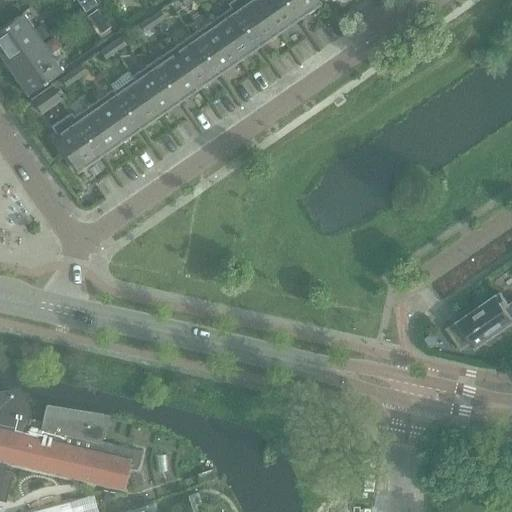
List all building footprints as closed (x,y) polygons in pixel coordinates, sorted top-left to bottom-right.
[(277,33),(254,0),(233,0),(228,4),(257,46),(266,40),(268,41),(276,36),(275,34),(277,33)] [(297,19),(283,0),(254,0),(277,33),(279,31),(281,32),(288,27),(288,25),(297,19)] [(317,5),(314,0),(283,0),(297,19),(305,13),(308,14),(315,9),(315,6),(317,5)] [(257,46),(228,4),(227,4),(230,8),(211,21),(237,60),(239,59),(242,60),(249,55),(249,52),(257,46)] [(97,9),(88,16),(94,25),(104,18),(97,9)] [(155,25),(165,18),(160,11),(150,18),(155,25)] [(21,14),(0,28),(0,55),(27,94),(61,71),(21,14)] [(145,32),(155,25),(150,18),(140,25),(145,32)] [(237,60),(211,21),(191,35),(218,74),(226,68),(229,69),(236,64),(236,61),(237,60)] [(218,74),(191,35),(171,49),(198,87),(200,86),(202,87),(210,82),(209,79),(218,74)] [(115,52),(126,45),(121,38),(111,45),(115,52)] [(105,59),(115,52),(111,45),(101,52),(105,59)] [(198,87),(171,49),(152,63),(178,101),(187,95),(189,96),(197,91),(196,88),(198,87)] [(178,101),(152,63),(132,76),(159,115),(161,113),(163,114),(170,109),(170,107),(178,101)] [(76,79),(86,72),(81,65),(71,73),(76,79)] [(66,86),(76,79),(71,73),(61,80),(66,86)] [(159,115),(132,76),(132,77),(134,80),(116,93),(113,89),(112,90),(139,128),(148,122),(150,124),(157,119),(157,116),(159,115)] [(41,113),(60,100),(51,86),(32,100),(41,113)] [(139,128),(112,90),(93,104),(119,142),(121,141),(123,142),(131,137),(130,134),(139,128)] [(119,142),(93,104),(74,117),(71,113),(70,113),(100,156),(108,150),(111,151),(118,146),(117,143),(119,142)] [(100,156),(70,113),(51,127),(56,135),(55,135),(62,144),(58,147),(69,163),(73,161),(79,170),(82,168),(84,169),(91,164),(91,162),(100,156)] [(511,302),(509,305),(501,294),(497,297),(496,296),(456,324),(452,320),(442,327),(457,348),(467,341),(463,335),(466,333),(476,348),(511,323),(511,302)] [(432,334),(424,340),(430,349),(438,343),(432,334)] [(141,451),(101,442),(102,438),(104,438),(109,415),(46,405),(42,422),(28,419),(29,413),(28,408),(26,403),(23,399),(19,395),(14,393),(9,391),(3,391),(0,392),(0,501),(5,502),(13,473),(4,471),(6,462),(18,465),(19,466),(19,464),(27,466),(27,467),(28,468),(28,467),(65,476),(64,476),(65,477),(66,476),(84,480),(84,481),(85,481),(121,489),(121,490),(123,490),(128,468),(136,469),(141,451)]
